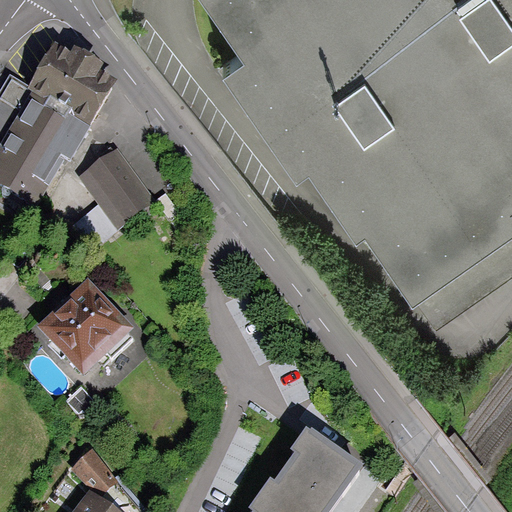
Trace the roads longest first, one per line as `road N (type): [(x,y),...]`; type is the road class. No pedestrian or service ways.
road 1 (tertiary): [(74,0),(470,511)]
road 2 (unknown): [(0,296),(114,126),(150,99)]
